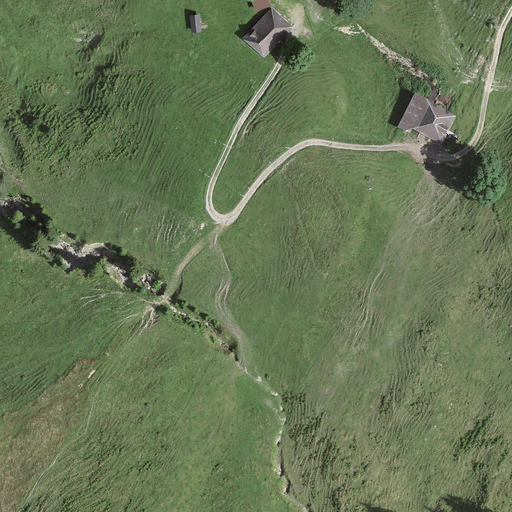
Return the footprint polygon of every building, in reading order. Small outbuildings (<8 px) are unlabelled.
[(250,0),(255,14),(270,9),(267,0),(250,0)] [(288,27),(273,15),(253,39),(268,51),(288,27)] [(198,16),(187,17),(189,32),(199,31),(198,16)] [(308,32),(300,37),(306,47),(314,43),(308,32)] [(456,121),(422,103),(413,122),(446,139),(456,121)]
